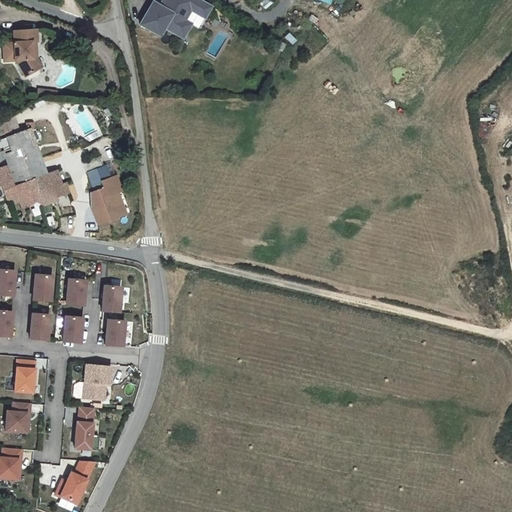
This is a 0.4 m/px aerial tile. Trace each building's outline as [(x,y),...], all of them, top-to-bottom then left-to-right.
[(186,19),(192,8),(175,0),(157,0),(154,8),(158,10),(155,17),(150,15),(143,12),(132,35),(153,44),(157,36),(172,43),(179,29),(176,28),(181,17),(186,19)] [(192,8),(186,19),(196,23),(201,12),(192,8)] [(179,29),(172,43),(176,45),(182,31),(179,29)] [(39,43),(38,32),(15,34),(16,46),(5,47),(7,64),(18,64),(21,64),(28,78),(41,71),(35,59),(35,44),(39,43)] [(47,86),(43,103),(56,94),(62,96),(63,90),(47,86)] [(53,178),(35,134),(3,146),(7,158),(0,160),(0,194),(7,192),(13,208),(19,205),(21,208),(25,207),(28,214),(46,207),(48,211),(63,206),(62,202),(77,196),(73,185),(69,187),(64,174),(53,178)] [(90,165),(102,193),(112,189),(109,183),(118,179),(112,166),(109,167),(105,158),(90,165)] [(102,203),(103,202),(105,205),(103,206),(100,207),(108,225),(134,214),(125,193),(129,191),(123,177),(118,179),(109,183),(112,189),(102,193),(99,195),(102,203)] [(134,214),(139,212),(130,191),(129,191),(125,193),(134,214)] [(0,296),(8,298),(11,273),(0,271),(0,296)] [(45,304),(48,279),(31,277),(28,302),(45,304)] [(79,309),(81,284),(65,282),(62,307),(79,309)] [(115,317),(118,292),(101,290),(98,315),(115,317)] [(42,343),(44,318),(27,316),(25,341),(42,343)] [(75,346),(78,322),(61,320),(58,344),(75,346)] [(117,351),(120,326),(103,324),(101,349),(117,351)] [(26,395),(30,363),(12,361),(8,393),(26,395)] [(103,389),(105,371),(79,368),(76,402),(95,404),(97,388),(103,389)] [(23,416),(24,406),(7,404),(6,414),(0,413),(0,433),(17,435),(19,416),(23,416)] [(84,438),(86,411),(72,410),(71,425),(69,425),(67,451),(91,453),(92,439),(84,438)] [(15,462),(16,452),(0,450),(0,480),(10,481),(12,462),(15,462)] [(66,507),(86,466),(72,464),(65,478),(62,476),(57,485),(50,500),(66,507)] [(50,500),(57,485),(53,483),(46,498),(50,500)]
